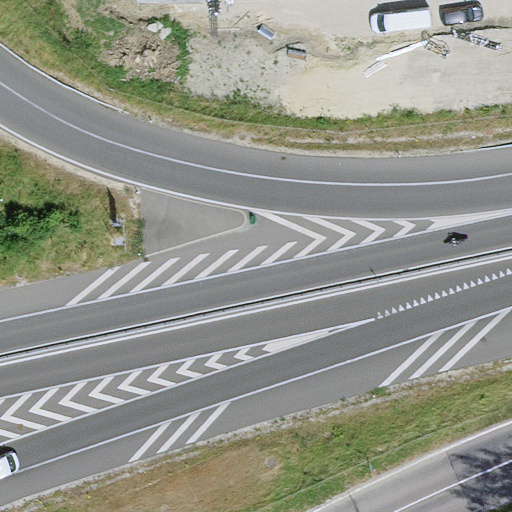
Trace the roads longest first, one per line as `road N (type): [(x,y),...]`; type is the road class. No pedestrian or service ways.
road 1 (motorway): [(0,462),(511,290)]
road 2 (motorway): [(511,192),(413,201),(238,189),(84,148),(0,102)]
road 3 (motorway): [(511,228),(0,337)]
road 4 (motorway): [(0,381),(511,281)]
road 5 (primary): [(511,460),(394,511)]
